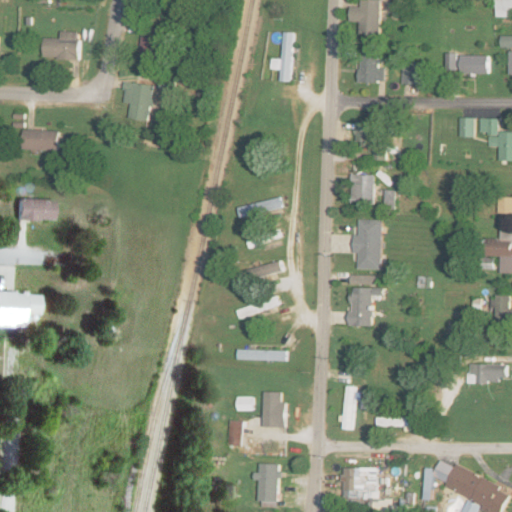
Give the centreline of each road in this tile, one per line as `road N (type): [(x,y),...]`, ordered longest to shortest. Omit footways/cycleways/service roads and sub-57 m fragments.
road 1 (residential): [(309,511),(334,0)]
road 2 (residential): [(330,104),(309,111),(300,131),(294,235),(298,314),(321,345)]
road 3 (residential): [(511,451),(315,450)]
road 4 (residential): [(511,104),(330,104)]
